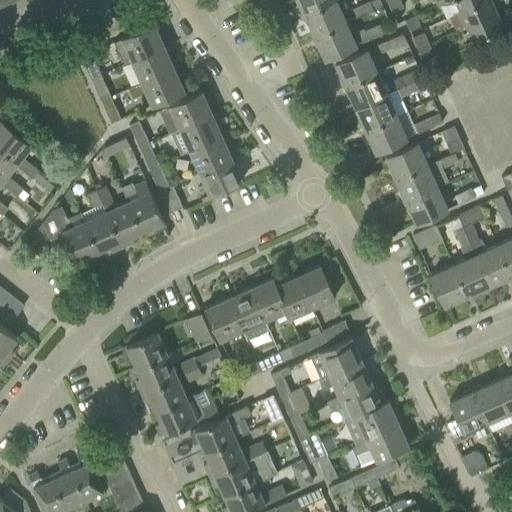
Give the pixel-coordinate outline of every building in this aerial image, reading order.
[(297,0),(304,14),(335,0),(297,0)] [(335,0),(304,14),(314,36),(345,22),(335,0)] [(352,8),(356,17),(372,10),(368,0),(352,8)] [(398,0),(390,0),(386,2),(391,13),(402,8),(398,0)] [(452,0),(458,11),(482,0),(452,0)] [(482,0),(458,11),(464,26),(496,12),(490,0),(482,0)] [(496,12),(464,26),(471,41),(502,27),(496,12)] [(404,20),(409,31),(420,26),(415,15),(404,20)] [(345,22),(314,36),(324,59),(342,50),(356,44),(382,32),(378,24),(364,30),(363,28),(351,33),(345,22)] [(120,38),(130,61),(164,46),(154,23),(120,38)] [(412,37),(416,48),(428,43),(423,32),(412,37)] [(377,44),(381,53),(397,46),(398,49),(407,45),(402,33),(377,44)] [(428,43),(416,48),(421,60),(433,54),(428,43)] [(130,61),(140,83),(174,67),(164,46),(130,61)] [(334,63),(345,85),(376,71),(366,49),(334,63)] [(80,57),(90,79),(100,74),(90,52),(80,57)] [(174,67),(140,83),(127,89),(132,99),(145,93),(150,105),(166,98),(184,90),(174,67)] [(345,85),(354,107),(386,93),(376,71),(345,85)] [(393,80),(397,88),(413,81),(409,73),(393,80)] [(90,79),(100,101),(110,96),(100,74),(90,79)] [(426,86),(422,77),(413,81),(397,88),(401,97),(426,86)] [(168,106),(178,128),(212,113),(202,91),(168,106)] [(354,107),(364,129),(396,115),(386,93),(354,107)] [(110,96),(100,101),(111,123),(120,119),(110,96)] [(178,128),(188,150),(222,135),(212,113),(178,128)] [(413,124),(417,133),(442,122),(438,113),(413,124)] [(396,115),(364,129),(374,152),(406,137),(396,115)] [(0,151),(15,164),(31,177),(37,170),(21,157),(32,144),(0,119),(0,151)] [(129,123),(139,146),(149,142),(139,119),(129,123)] [(448,139),(453,152),(462,148),(452,126),(444,130),(448,139)] [(188,150),(198,172),(232,157),(222,135),(188,150)] [(103,147),(107,156),(130,146),(126,136),(103,147)] [(139,146),(149,168),(158,164),(149,142),(139,146)] [(385,156),(395,178),(426,164),(416,142),(385,156)] [(0,182),(1,183),(1,182),(17,195),(22,189),(6,176),(15,164),(0,151),(0,182)] [(395,178),(405,200),(436,186),(448,181),(443,168),(458,161),(454,152),(437,160),(426,164),(395,178)] [(232,157),(198,172),(208,195),(242,179),(232,157)] [(149,168),(158,190),(168,185),(158,164),(149,168)] [(511,171),(500,176),(511,202),(511,171)] [(120,186),(127,200),(141,232),(151,227),(154,232),(165,227),(162,222),(163,221),(149,190),(144,179),(134,183),(132,181),(120,186)] [(0,212),(2,214),(2,213),(13,222),(19,216),(0,200),(0,183),(1,183),(0,182),(0,212)] [(106,184),(96,188),(122,247),(133,242),(131,236),(141,232),(127,200),(115,206),(106,184)] [(168,185),(158,190),(169,212),(182,206),(172,184),(168,186),(168,185)] [(436,186),(405,200),(415,223),(446,209),(436,186)] [(96,214),(84,220),(83,220),(98,251),(108,247),(110,252),(122,247),(96,188),(86,192),(96,214)] [(453,195),(457,204),(471,198),(468,189),(453,195)] [(493,198),(505,226),(511,223),(511,219),(506,207),(501,195),(493,198)] [(83,220),(84,220),(80,212),(67,218),(61,205),(53,209),(42,221),(51,238),(63,233),(75,261),(76,261),(79,266),(90,261),(87,256),(98,251),(83,220)] [(471,223),(462,227),(488,285),(510,275),(496,244),(485,248),(480,237),(477,238),(471,223)] [(424,229),(430,242),(441,237),(435,224),(424,229)] [(464,258),(452,263),(466,295),(488,285),(462,227),(453,231),(464,258)] [(30,245),(39,252),(47,243),(38,236),(30,245)] [(511,236),(496,244),(510,275),(511,274),(511,236)] [(466,295),(452,263),(430,273),(444,305),(466,295)] [(318,264),(296,274),(304,292),(311,308),(334,297),(318,264)] [(296,274),(274,283),(286,310),(289,318),(289,317),(311,308),(296,274)] [(271,276),(249,286),(264,320),(265,320),(286,310),(274,283),(271,276)] [(249,286),(227,296),(242,330),(246,339),(246,338),(268,328),(269,328),(265,320),(264,320),(249,286)] [(0,294),(0,314),(14,297),(4,289),(0,294)] [(242,330),(227,296),(204,306),(220,340),(242,330)] [(14,297),(0,314),(0,316),(9,323),(24,305),(14,297)] [(186,318),(196,340),(210,334),(200,312),(186,318)] [(322,331),(326,341),(349,331),(344,319),(322,329),(322,331)] [(0,323),(0,353),(7,359),(14,351),(8,347),(16,337),(0,324),(0,323)] [(131,357),(135,367),(166,353),(165,349),(156,331),(125,345),(126,346),(120,348),(125,359),(131,357)] [(322,331),(300,341),(304,351),(326,341),(322,331)] [(309,355),(319,377),(319,378),(361,359),(351,336),(309,355)] [(300,341),(278,351),(282,361),(304,351),(300,341)] [(278,351),(256,361),(260,371),(282,361),(278,351)] [(135,380),(140,391),(176,375),(166,353),(135,367),(140,378),(135,380)] [(179,363),(183,372),(197,366),(193,357),(179,363)] [(332,385),(336,396),(337,396),(371,381),(361,359),(319,378),(319,377),(318,378),(323,389),(332,385)] [(260,371),(256,361),(234,370),(238,380),(260,371)] [(197,366),(183,372),(186,380),(201,374),(197,366)] [(270,373),(280,395),(290,391),(280,369),(270,373)] [(511,371),(493,380),(507,412),(511,409),(511,371)] [(150,400),(155,411),(186,397),(176,375),(140,391),(145,403),(150,400)] [(493,380),(471,390),(485,422),(507,412),(493,380)] [(386,400),(381,389),(376,391),(371,381),(337,396),(336,396),(327,400),(327,401),(331,411),(341,407),(346,418),(381,403),(381,402),(386,400)] [(485,422),(471,390),(449,400),(463,432),(485,422)] [(280,395),(290,417),(299,413),(290,391),(280,395)] [(186,397),(155,411),(159,421),(154,424),(159,435),(164,432),(164,433),(216,410),(212,401),(201,406),(195,393),(186,397)] [(261,399),(271,421),(282,416),(272,394),(261,399)] [(345,419),(354,441),(398,421),(388,399),(386,400),(381,402),(381,403),(346,418),(345,419)] [(232,412),(236,421),(250,414),(246,406),(232,412)] [(290,417),(300,439),(309,435),(299,413),(290,417)] [(199,441),(203,451),(235,437),(225,415),(216,419),(194,429),(194,430),(189,432),(194,443),(199,441)] [(398,421),(354,441),(360,453),(356,454),(360,465),(360,466),(374,459),(384,455),(408,444),(398,421)] [(511,441),(511,422),(503,426),(510,442),(511,441)] [(310,461),(317,458),(326,454),(316,432),(309,435),(300,439),(310,461)] [(91,447),(96,458),(118,448),(113,437),(91,447)] [(203,464),(208,475),(251,456),(265,449),(261,440),(248,446),(240,449),(235,437),(203,451),(208,461),(203,464)] [(96,458),(101,469),(123,459),(118,448),(96,458)] [(28,475),(33,486),(32,486),(44,511),(48,511),(56,508),(57,511),(62,511),(73,507),(70,502),(82,497),(84,502),(92,499),(89,493),(102,488),(84,449),(75,453),(78,460),(68,464),(65,458),(57,462),(60,468),(39,477),(37,471),(28,475)] [(218,484),(223,495),(254,480),(250,470),(248,467),(255,464),(269,459),(265,449),(251,456),(208,475),(213,486),(218,484)] [(472,450),(461,455),(470,475),(487,468),(480,454),(472,450)] [(326,454),(317,458),(327,480),(337,476),(326,454)] [(394,457),(372,467),(376,477),(399,466),(394,457)] [(101,469),(106,480),(128,470),(123,459),(101,469)] [(372,467),(350,477),(354,487),(376,477),(372,467)] [(106,480),(111,491),(133,481),(128,470),(106,480)] [(354,487),(350,477),(328,487),(332,497),(354,487)] [(254,480),(223,495),(228,505),(222,507),(224,511),(243,511),(286,493),(282,484),(260,494),(254,480)] [(111,491),(116,502),(138,491),(133,481),(111,491)] [(0,511),(30,511),(24,499),(11,488),(2,499),(0,497),(0,511)] [(319,488),(296,498),(301,507),(323,497),(319,488)] [(138,491),(116,502),(120,511),(122,511),(143,503),(138,491)] [(296,498),(274,507),(276,511),(289,511),(301,507),(296,498)] [(388,504),(391,511),(419,511),(413,499),(405,503),(403,498),(388,504)]
